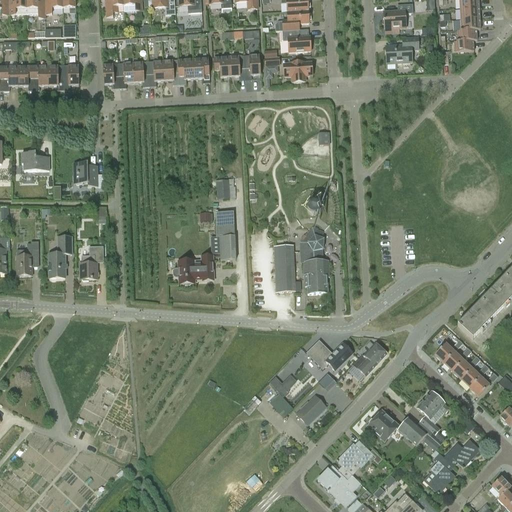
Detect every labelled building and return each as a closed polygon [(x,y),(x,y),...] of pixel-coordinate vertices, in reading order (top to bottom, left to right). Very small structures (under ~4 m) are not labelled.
[(2,0),(0,0),(0,11),(2,11),(2,17),(9,17),(8,5),(2,5),(2,0)] [(27,17),(26,0),(14,0),(15,2),(8,2),(8,5),(9,17),(27,17)] [(38,0),(26,0),(27,17),(38,16),(38,20),(45,20),(45,16),(45,4),(39,4),(38,0)] [(50,0),(51,4),(45,4),(45,16),(52,16),(52,10),(63,10),(62,0),(50,0)] [(62,0),(63,10),(69,10),(70,16),(75,16),(74,0),(62,0)] [(124,8),(123,0),(111,0),(111,2),(105,3),(106,19),(113,19),(113,15),(118,14),(117,8),(124,8)] [(123,0),(124,8),(124,14),(135,13),(142,13),(142,0),(135,1),(135,0),(123,0)] [(152,0),(153,2),(153,10),(165,9),(166,17),(176,16),(174,0),(152,0)] [(179,0),(180,8),(188,8),(189,16),(202,15),(201,0),(179,0)] [(209,0),(209,1),(209,6),(221,5),(222,13),(232,13),(231,0),(209,0)] [(235,0),(235,5),(247,4),(248,12),(258,11),(257,0),(235,0)] [(302,0),(295,0),(281,0),(281,5),(287,5),(287,14),(308,13),(308,10),(310,9),(310,3),(308,3),(307,0),(302,0)] [(434,0),(429,0),(427,0),(428,11),(435,10),(434,0)] [(479,9),(478,0),(459,0),(460,11),(479,9)] [(398,13),(383,14),(384,30),(385,30),(386,35),(399,34),(399,30),(406,30),(405,15),(413,15),(413,6),(398,7),(398,13)] [(480,20),(479,9),(460,11),(461,21),(480,20)] [(308,13),(287,14),(288,23),(278,23),(275,27),(275,33),(279,33),(297,32),(297,26),(309,25),(309,22),(311,22),(311,15),(308,16),(308,13)] [(480,20),(461,21),(462,32),(476,31),(476,32),(477,32),(480,31),(480,20)] [(76,27),(63,27),(64,39),(76,39),(76,27)] [(61,31),(45,31),(45,40),(61,39),(61,31)] [(462,32),(458,32),(458,43),(473,42),(473,43),(477,42),(477,32),(476,32),(476,31),(462,32)] [(300,32),(297,32),(279,33),(280,43),(288,43),(289,55),(311,53),(310,38),(300,39),(300,32)] [(403,47),(386,48),(387,70),(396,69),(396,65),(412,64),(411,52),(419,51),(418,39),(402,40),(403,47)] [(458,43),(454,43),(455,55),(474,53),(473,43),(473,42),(458,43)] [(259,57),(244,58),(245,71),(250,70),(250,77),(261,77),(259,57)] [(245,71),(244,58),(229,59),(230,79),(240,78),(240,71),(245,71)] [(230,79),(229,59),(214,60),(215,73),(220,72),(220,79),(230,79)] [(279,59),(264,60),(265,69),(280,68),(279,59)] [(193,61),(194,81),(202,80),(203,86),(210,85),(209,75),(208,60),(193,61)] [(194,81),(193,61),(178,62),(179,75),(179,87),(186,87),(186,82),(194,81)] [(179,75),(178,62),(163,63),(164,83),(174,82),(174,75),(179,75)] [(164,83),(163,63),(148,64),(149,89),(156,89),(156,83),(164,83)] [(149,89),(148,64),(133,65),(134,85),(143,84),(143,90),(149,89)] [(291,66),(284,66),(284,79),(292,79),(292,85),(305,84),(305,78),(312,77),(312,65),(304,65),(304,64),(291,65),(291,66)] [(134,85),(133,65),(118,66),(120,91),(126,91),(126,85),(134,85)] [(120,91),(118,66),(103,67),(104,87),(112,86),(113,91),(120,91)] [(63,68),(63,93),(70,93),(70,87),(79,87),(78,67),(63,68)] [(18,68),(3,69),(4,94),(9,93),(9,89),(18,88),(18,68)] [(33,68),(18,68),(18,88),(28,88),(28,81),(33,81),(33,68)] [(48,88),(48,68),(33,68),(33,81),(38,81),(38,88),(48,88)] [(63,93),(63,68),(48,68),(48,88),(57,88),(57,93),(63,93)] [(331,145),(330,133),(319,134),(319,146),(331,145)] [(28,155),(22,155),(22,166),(24,166),(24,173),(49,173),(49,159),(36,159),(36,158),(35,158),(35,154),(28,154),(28,155)] [(88,165),(73,165),(74,186),(87,186),(87,189),(98,189),(97,168),(88,168),(88,165)] [(227,178),(216,178),(216,200),(235,200),(235,189),(233,189),(233,181),(228,181),(228,182),(227,182),(227,178)] [(307,209),(307,210),(307,211),(308,213),(309,214),(309,215),(310,215),(311,216),(312,216),(313,216),(314,217),(315,216),(316,216),(317,216),(317,215),(318,215),(319,214),(320,213),(320,212),(321,211),(321,209),(320,208),(320,207),(320,206),(319,206),(319,205),(318,204),(317,204),(316,203),(315,203),(314,203),(313,203),(311,203),(310,204),(309,205),(308,206),(308,207),(307,208),(307,209)] [(233,214),(215,214),(216,240),(220,240),(221,263),(236,262),(233,214)] [(312,229),(300,244),(301,264),(303,264),(305,289),(307,289),(307,296),(328,295),(327,279),(329,279),(328,262),(323,263),(322,251),(323,251),(323,241),(321,240),(324,234),(312,229)] [(0,276),(6,276),(6,252),(9,252),(9,240),(0,239),(0,276)] [(58,256),(48,256),(49,281),(65,280),(64,257),(71,256),(71,239),(58,239),(58,256)] [(17,250),(27,251),(27,243),(17,242),(17,250)] [(281,280),(276,281),(276,294),(294,293),(292,247),(280,248),(281,280)] [(81,266),(79,266),(79,282),(97,282),(97,261),(103,261),(103,249),(89,249),(89,258),(81,258),(81,266)] [(27,258),(16,258),(17,278),(32,278),(32,259),(39,259),(38,252),(27,252),(27,258)] [(174,270),(173,272),(173,277),(174,278),(176,279),(180,279),(180,286),(194,286),(194,285),(194,281),(195,281),(200,281),(200,280),(202,280),(202,283),(214,282),(213,258),(201,258),(202,266),(193,266),(193,263),(179,263),(179,264),(179,269),(175,270),(174,270)] [(481,302),(496,317),(511,299),(511,285),(504,278),(481,302)] [(481,302),(457,326),(473,341),(496,317),(481,302)] [(343,345),(332,356),(319,342),(306,355),(323,372),(328,366),(335,373),(353,355),(343,345)] [(458,342),(453,348),(457,351),(462,346),(458,342)] [(354,367),(353,367),(357,371),(367,361),(369,363),(381,351),(376,345),(364,358),(363,357),(354,367)] [(443,365),(455,354),(446,345),(435,357),(443,365)] [(469,355),(470,355),(471,354),(467,350),(462,356),(466,359),(469,355)] [(367,361),(357,371),(366,379),(386,357),(387,356),(386,355),(381,351),(369,363),(367,361)] [(455,354),(443,365),(452,373),(463,362),(455,354)] [(463,362),(452,373),(460,382),(472,370),(465,364),(472,357),(470,355),(469,355),(466,359),(463,362)] [(476,359),(471,364),(475,368),(480,362),(476,359)] [(485,367),(479,373),(483,376),(489,371),(485,367)] [(472,370),(460,382),(469,390),(480,378),(472,370)] [(328,393),(337,384),(328,375),(319,384),(328,393)] [(269,384),(284,398),(298,383),(290,376),(283,384),(276,377),(269,384)] [(494,376),(488,381),(492,385),(497,379),(494,376)] [(480,378),(469,390),(478,398),(489,387),(480,378)] [(511,386),(504,379),(498,385),(508,395),(511,390),(511,386)] [(431,393),(417,409),(426,417),(419,424),(435,438),(440,432),(430,422),(430,421),(432,423),(434,421),(432,419),(440,410),(446,415),(450,410),(444,405),(445,405),(431,393)] [(280,395),(270,404),(284,419),(294,410),(280,395)] [(315,397),(296,416),(307,427),(327,409),(315,397)] [(511,413),(509,410),(500,419),(510,428),(511,426),(511,413)] [(370,425),(368,428),(381,440),(385,444),(395,432),(397,430),(417,447),(426,436),(428,435),(409,418),(400,428),(382,412),(374,421),(371,420),(369,423),(370,425)] [(473,430),(474,429),(471,426),(468,422),(460,430),(467,436),(473,430)] [(428,435),(426,436),(428,437),(423,443),(435,453),(436,452),(440,447),(431,440),(432,438),(428,435)] [(457,445),(444,459),(454,469),(457,465),(463,470),(480,452),(469,442),(461,450),(457,445)] [(348,481),(352,477),(360,469),(361,469),(373,457),(370,454),(359,443),(355,447),(353,445),(336,462),(342,468),(338,472),(348,481)] [(372,452),(370,454),(373,457),(375,459),(374,461),(378,465),(382,461),(372,452)] [(436,452),(435,453),(431,457),(437,463),(430,472),(432,474),(424,482),(439,496),(455,478),(449,473),(454,469),(444,459),(443,459),(436,452)] [(352,477),(348,481),(338,472),(332,467),(328,471),(327,470),(317,481),(328,491),(346,508),(355,498),(348,491),(354,485),(356,487),(359,484),(352,477)] [(506,492),(506,493),(510,489),(501,480),(492,488),(501,497),(506,492)] [(501,497),(497,501),(506,510),(511,505),(511,498),(506,493),(506,492),(501,497)] [(395,503),(387,511),(388,511),(422,511),(412,502),(406,496),(397,505),(395,503)] [(349,511),(355,511),(362,505),(361,504),(359,505),(357,503),(349,511)]
